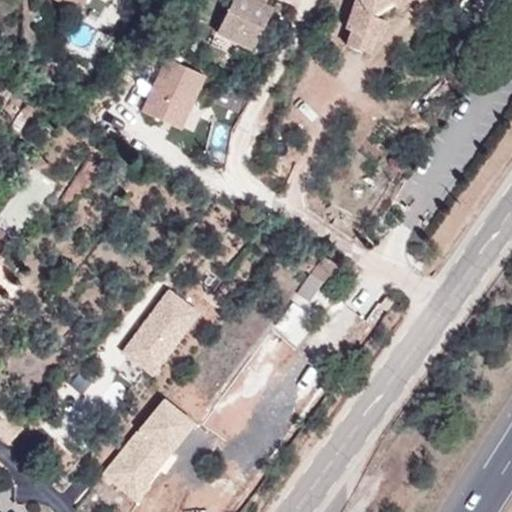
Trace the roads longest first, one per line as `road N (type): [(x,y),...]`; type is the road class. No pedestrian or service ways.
road 1 (unknown): [(311,0),(246,118),(241,160),(273,190),(448,298)]
road 2 (secondary): [(511,209),(297,511)]
